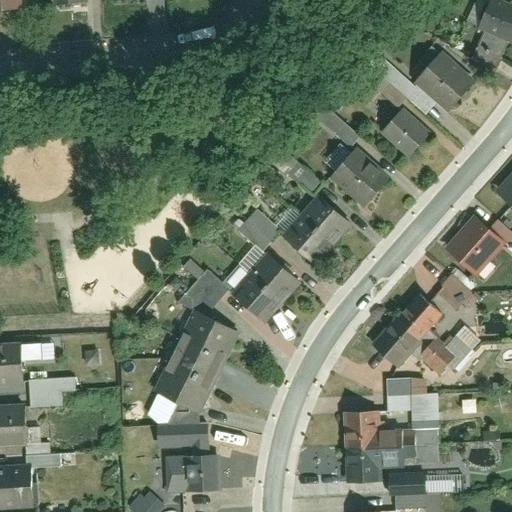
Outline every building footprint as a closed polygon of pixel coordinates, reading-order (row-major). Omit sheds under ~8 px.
[(0,0),(0,22),(24,22),(23,0),(0,0)] [(91,0),(58,0),(58,11),(91,11),(91,0)] [(509,11),(485,0),(473,0),(461,30),(495,45),(509,11)] [(479,84),(436,50),(411,81),(454,116),(479,84)] [(432,147),(390,107),(363,135),(405,175),(432,147)] [(397,193),(357,155),(331,183),(372,221),(397,193)] [(511,185),(498,202),(511,213),(511,185)] [(307,266),(341,229),(316,206),(283,243),(257,220),(237,242),(256,259),(241,276),(247,281),(232,298),(209,277),(181,309),(197,324),(159,406),(165,409),(155,439),(159,506),(216,502),(212,435),(199,436),(198,424),(236,344),(204,327),(227,303),(255,328),(293,287),(266,262),(283,244),(307,266)] [(472,227),(445,259),(476,285),(500,257),(511,266),(511,245),(496,232),(489,241),(472,227)] [(455,316),(475,300),(455,274),(435,290),(455,316)] [(444,331),(417,309),(376,358),(403,381),(410,373),(434,394),(451,374),(467,388),(487,364),(458,340),(443,358),(431,347),(444,331)] [(511,345),(501,346),(501,364),(511,364),(511,345)] [(34,359),(0,358),(0,385),(34,385),(34,359)] [(342,426),(348,494),(381,491),(380,472),(443,466),(437,404),(412,406),(411,388),(386,390),(388,421),(409,419),(411,441),(379,444),(378,423),(342,426)] [(1,421),(1,449),(43,449),(43,421),(1,421)] [(0,478),(0,510),(40,510),(39,478),(0,478)] [(424,511),(423,484),(388,485),(389,511),(424,511)]
